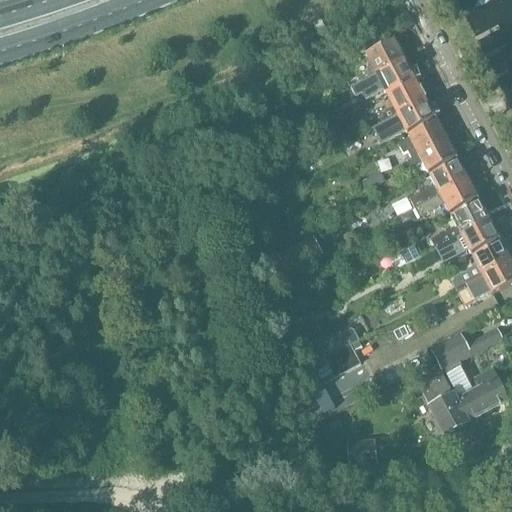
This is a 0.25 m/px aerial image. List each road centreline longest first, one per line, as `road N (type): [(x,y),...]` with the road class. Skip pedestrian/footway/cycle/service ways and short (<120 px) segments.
road 1 (unclassified): [(125,499),(338,500),(470,477),(511,459)]
road 2 (residential): [(511,180),(414,0)]
road 3 (primary): [(0,50),(145,0)]
road 4 (unclassified): [(0,503),(125,499)]
